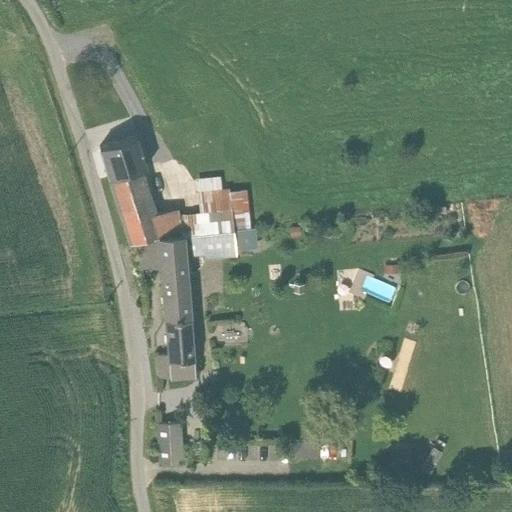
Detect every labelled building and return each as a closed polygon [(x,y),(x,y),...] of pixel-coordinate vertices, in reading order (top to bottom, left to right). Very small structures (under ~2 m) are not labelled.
[(139,137),(98,149),(107,178),(144,167),(148,166),(139,137)] [(144,167),(107,178),(127,244),(137,241),(153,236),(232,231),(249,227),(247,188),(231,190),(231,186),(222,188),(221,174),(196,178),(199,212),(180,214),(179,206),(157,211),(144,167)] [(235,254),(232,231),(153,236),(137,241),(139,268),(157,268),(163,320),(190,316),(186,260),(235,254)] [(366,296),(369,289),(392,299),(398,285),(361,269),(352,290),(366,296)] [(194,376),(190,316),(163,320),(164,352),(155,353),(158,381),(194,376)] [(184,459),(180,421),(154,424),(158,462),(184,459)] [(294,455),(320,456),(321,437),(295,436),(294,455)] [(426,466),(433,471),(444,450),(437,446),(426,466)] [(395,451),(397,470),(414,469),(413,450),(395,451)]
